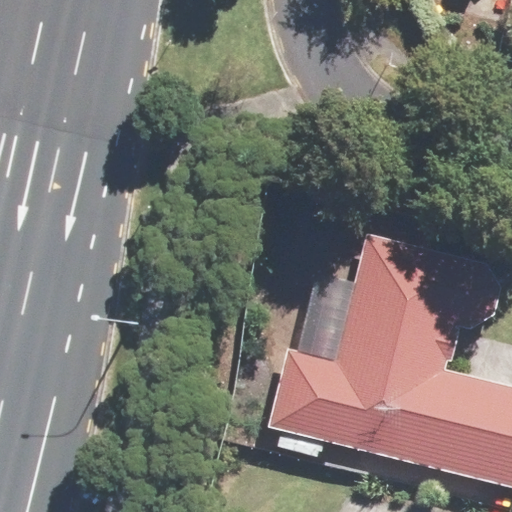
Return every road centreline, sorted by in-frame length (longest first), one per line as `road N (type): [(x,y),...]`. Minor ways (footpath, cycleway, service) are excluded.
road 1 (residential): [(305,0),(330,74),(378,123),(511,172)]
road 2 (primary): [(43,0),(0,167)]
